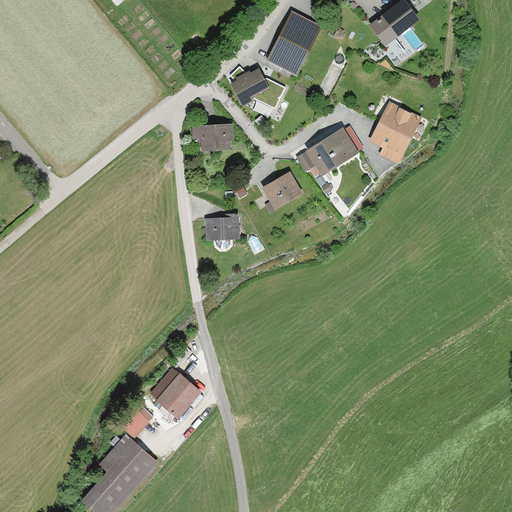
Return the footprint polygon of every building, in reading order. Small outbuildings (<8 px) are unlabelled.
[(404,0),(402,0),(369,25),(384,46),(419,20),(404,0)] [(327,26),(296,12),(272,64),(303,78),(327,26)] [(258,66),(235,79),(249,104),(272,90),(258,66)] [(420,116),(388,100),(372,131),(368,139),(401,155),(420,116)] [(234,117),(205,118),(206,148),(234,147),(234,117)] [(341,124),(306,147),(324,174),(359,151),(341,124)] [(290,170),(266,185),(279,207),(303,192),(290,170)] [(242,211),(210,211),(210,238),(242,238),(242,211)] [(206,391),(183,371),(160,398),(182,417),(206,391)] [(142,402),(121,421),(134,436),(155,417),(142,402)] [(115,511),(160,461),(124,429),(99,458),(111,468),(84,499),(98,511),(115,511)]
